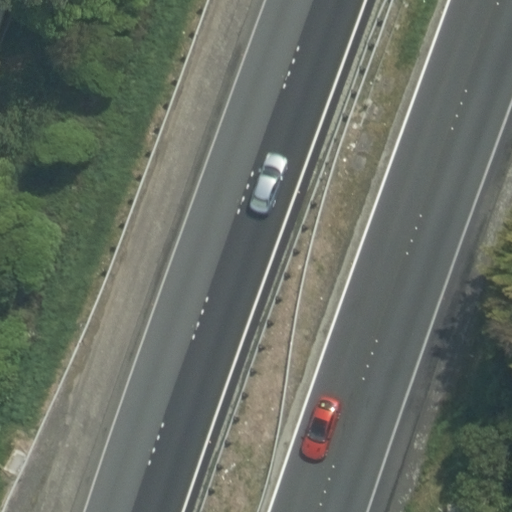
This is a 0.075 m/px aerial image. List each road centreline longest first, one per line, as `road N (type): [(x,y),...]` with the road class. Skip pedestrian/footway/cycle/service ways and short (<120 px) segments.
road 1 (motorway): [(499,0),(318,511)]
road 2 (motorway): [(132,511),(312,0)]
